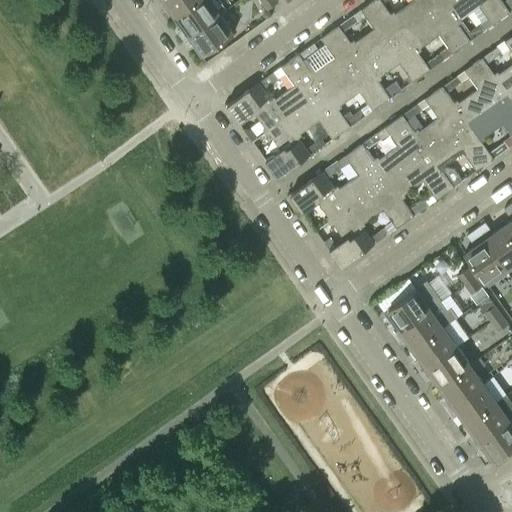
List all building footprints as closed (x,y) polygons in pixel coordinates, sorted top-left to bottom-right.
[(174,18),(198,0),(159,0),(156,2),(161,8),(165,5),(174,18)] [(183,39),(220,13),(210,0),(198,0),(174,18),(183,30),(179,33),(183,39)] [(277,1),(276,0),(261,0),(267,8),(277,1)] [(390,12),(383,2),(381,0),(372,0),(361,8),(365,15),(370,16),(378,26),(355,43),(352,39),(350,41),(364,60),(404,32),(390,12)] [(444,3),(441,0),(414,0),(395,14),(392,11),(390,12),(404,32),(444,3)] [(504,2),(501,0),(448,0),(444,3),(458,23),(460,22),(457,18),(480,1),(488,12),(487,17),(492,23),(510,11),(504,2)] [(465,34),(458,23),(444,3),(404,32),(418,52),(420,50),(417,47),(440,30),(448,41),(447,45),(452,52),(469,40),(465,34)] [(201,55),(234,32),(220,13),(183,39),(187,45),(191,42),(201,55)] [(343,30),(358,20),(353,13),(338,24),(343,30)] [(469,40),(485,29),(480,22),(465,34),(469,40)] [(364,60),(350,41),(343,30),(338,24),(321,37),(325,43),(330,44),(338,55),(315,71),(312,68),(310,69),(324,89),(364,60)] [(425,62),(418,52),(404,32),(364,60),(378,80),(380,79),(377,76),(400,59),(408,69),(408,74),(412,80),(430,68),(425,62)] [(511,89),(511,34),(504,40),(509,47),(511,47),(511,64),(498,74),(496,71),(494,72),(508,92),(511,89)] [(314,42),(298,53),(303,59),(318,48),(314,42)] [(486,62),(501,52),(497,46),(482,56),(486,62)] [(430,68),(445,57),(440,51),(425,62),(430,68)] [(310,69),(303,59),(298,53),(281,65),(285,72),(290,72),(298,83),(275,99),(273,96),(271,97),(284,117),(324,89),(310,69)] [(508,92),(494,72),(486,62),(482,56),(464,69),(469,75),(473,76),(481,87),(458,103),(456,100),(454,101),(468,121),(508,92)] [(384,88),(378,80),(364,60),(324,89),(338,109),(340,107),(338,104),(360,87),(368,98),(368,102),(372,109),(390,96),(384,88)] [(263,87),(278,76),(274,70),(259,81),(263,87)] [(446,91),(461,80),(457,74),(442,85),(446,91)] [(395,80),(384,88),(390,96),(401,89),(395,80)] [(284,117),(271,97),(263,87),(259,81),(229,102),(226,104),(238,122),(245,117),(246,113),(253,108),(267,127),(263,129),(265,131),(284,117)] [(454,101),(446,91),(442,85),(424,97),(429,104),(433,105),(441,115),(417,131),(415,128),(413,129),(428,150),(468,121),(454,101)] [(342,115),(338,109),(324,89),(284,117),(299,137),(300,136),(298,133),(321,116),(328,127),(328,131),(332,137),(350,125),(342,115)] [(511,98),(508,92),(468,121),(481,141),(483,139),(481,136),(504,119),(511,130),(511,134),(511,135),(511,98)] [(406,119),(421,109),(417,103),(402,113),(406,119)] [(350,125),(365,114),(361,108),(352,114),(349,110),(342,115),(350,125)] [(428,150),(413,129),(406,119),(402,113),(384,126),(389,132),(394,133),(401,144),(378,160),(376,157),(374,158),(388,178),(428,150)] [(306,148),(299,137),(284,117),(265,131),(257,137),(252,129),(247,133),(260,151),(276,140),(283,150),(277,155),(272,154),(265,159),(278,177),(281,175),(281,174),(310,153),(306,148)] [(489,151),(481,141),(468,121),(428,150),(449,180),(459,172),(450,158),(464,148),(472,158),(471,163),(476,170),(493,157),(489,151)] [(367,148),(382,137),(377,131),(362,142),(367,148)] [(310,153),(325,143),(321,137),(306,148),(310,153)] [(493,157),(509,146),(504,140),(489,151),(493,157)] [(374,158),(367,148),(362,142),(345,154),(349,161),(354,162),(361,172),(338,189),(336,185),(334,187),(348,207),(388,178),(374,158)] [(449,180),(428,150),(388,178),(402,198),(404,196),(402,193),(424,176),(432,187),(431,192),(436,198),(454,186),(449,180)] [(326,176),(342,166),(337,160),(322,170),(326,176)] [(464,169),(459,172),(449,180),(454,186),(469,175),(464,169)] [(334,187),(326,176),(322,170),(293,191),(289,193),(302,211),(309,206),(310,202),(317,197),(330,216),(327,218),(329,220),(348,207),(334,187)] [(409,208),(402,198),(388,178),(348,207),(362,226),(364,224),(362,221),(385,205),(392,216),(392,220),(396,227),(414,214),(409,208)] [(414,214),(429,203),(424,197),(409,208),(414,214)] [(511,201),(504,207),(509,215),(511,213),(511,218),(502,225),(511,239),(511,201)] [(369,236),(362,226),(348,207),(329,220),(330,223),(333,220),(347,239),(340,244),(336,243),(330,236),(324,240),(329,248),(342,266),(345,264),(344,264),(374,243),(369,236)] [(485,221),(476,228),(507,271),(511,267),(511,239),(502,225),(489,234),(487,231),(490,229),(485,221)] [(384,226),(369,236),(374,243),(389,232),(384,226)] [(487,285),(507,271),(476,228),(467,234),(472,242),(475,239),(478,243),(464,252),(487,285)] [(467,267),(458,274),(465,283),(474,276),(467,267)] [(474,276),(465,283),(471,292),(481,286),(474,276)] [(389,328),(393,334),(430,307),(416,288),(384,311),(393,325),(389,328)] [(494,304),(484,311),(491,320),(500,313),(494,304)] [(430,307),(393,334),(398,340),(402,336),(411,349),(443,326),(430,307)] [(500,313),(491,320),(498,329),(507,323),(500,313)] [(443,326),(411,349),(420,362),(416,365),(420,371),(457,345),(443,326)] [(457,345),(420,371),(424,377),(428,374),(437,386),(470,363),(457,345)] [(446,408),(483,382),(477,373),(484,368),(477,358),(470,363),(437,386),(446,399),(442,402),(446,408)] [(483,382),(446,408),(451,414),(455,411),(464,423),(496,400),(483,382)] [(473,445),(510,419),(511,417),(511,402),(506,393),(496,400),(464,423),(473,436),(469,439),(473,445)] [(511,422),(510,419),(473,445),(477,451),(481,448),(491,461),(511,446),(511,422)]
